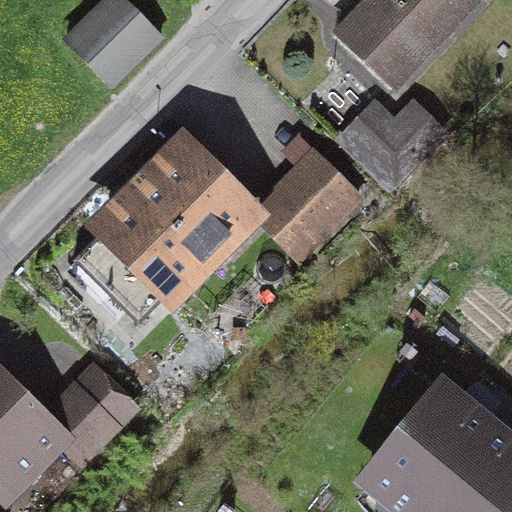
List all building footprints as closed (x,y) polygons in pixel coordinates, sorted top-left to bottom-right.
[(370,2),(337,36),(393,89),(476,0),(381,0),(374,7),(370,2)] [(114,11),(80,43),(108,72),(142,40),(114,11)] [(376,110),(340,147),(386,192),(439,138),(410,110),(394,127),(376,110)] [(184,152),(106,230),(170,294),(248,216),(184,152)] [(314,155),(257,212),(293,248),(336,206),(343,213),(358,198),(314,155)] [(0,382),(0,488),(3,492),(55,438),(80,463),(113,429),(74,391),(41,424),(30,413),(36,407),(14,385),(8,391),(0,382)] [(511,450),(441,392),(369,480),(407,511),(503,511),(511,501),(511,450)]
